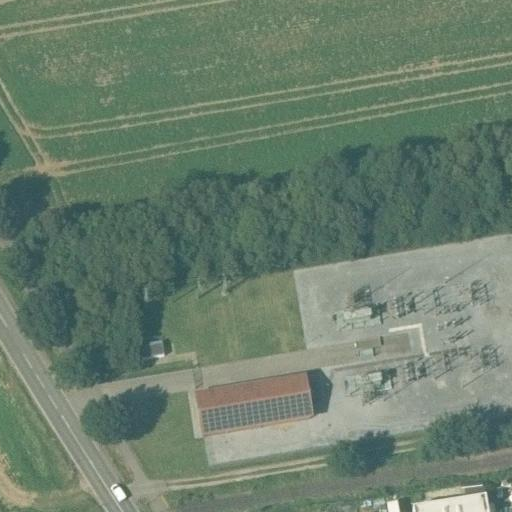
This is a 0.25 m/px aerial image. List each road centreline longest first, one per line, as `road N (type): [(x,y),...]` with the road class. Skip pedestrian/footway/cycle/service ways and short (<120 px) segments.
road 1 (track): [(116,500),(511,429)]
road 2 (secondary): [(0,314),(123,511)]
